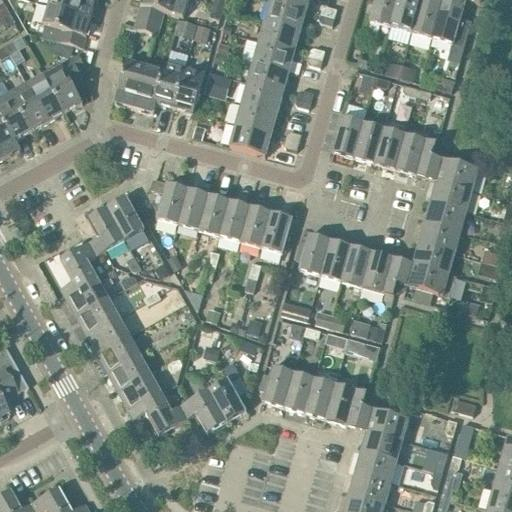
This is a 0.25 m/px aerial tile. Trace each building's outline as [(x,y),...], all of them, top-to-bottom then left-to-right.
[(91,20),(96,2),(88,0),(51,0),(49,9),(91,20)] [(181,0),(142,0),(140,9),(164,16),(183,21),(188,2),(181,0)] [(214,0),(213,9),(223,11),(225,2),(219,0),(214,0)] [(271,0),(270,3),(306,14),(309,0),(271,0)] [(375,0),(369,24),(390,30),(398,0),(375,0)] [(398,0),(390,30),(411,36),(421,0),(420,0),(398,0)] [(411,36),(432,42),(442,6),(441,6),(421,0),(411,36)] [(466,3),(479,7),(481,0),(443,0),(443,1),(441,6),(442,6),(464,12),(465,8),(466,3)] [(270,3),(264,25),(300,35),(306,14),(270,3)] [(442,6),(432,42),(451,48),(447,64),(458,67),(470,25),(461,23),(464,12),(442,6)] [(0,21),(9,16),(4,7),(0,9),(0,21)] [(91,20),(49,9),(43,28),(62,33),(59,45),(83,52),(91,20)] [(164,16),(140,9),(137,20),(161,27),(164,16)] [(223,11),(213,9),(210,18),(220,21),(223,11)] [(320,17),(334,21),(336,13),(327,10),(321,14),(320,17)] [(9,16),(0,21),(0,22),(5,31),(14,25),(9,16)] [(334,21),(320,17),(318,22),(321,27),(331,30),(334,21)] [(161,27),(137,20),(133,32),(158,39),(161,27)] [(179,23),(174,38),(193,43),(197,28),(179,23)] [(264,25),(258,45),(294,55),(300,35),(264,25)] [(207,48),(210,33),(198,30),(194,45),(207,48)] [(4,49),(9,58),(18,53),(13,44),(4,49)] [(258,45),(252,66),(288,76),(294,55),(258,45)] [(220,46),(217,56),(227,58),(230,49),(220,46)] [(9,58),(4,49),(0,51),(0,62),(0,63),(9,58)] [(308,59),(322,63),(324,55),(315,52),(309,55),(308,59)] [(43,77),(65,117),(82,107),(73,90),(84,84),(78,73),(85,69),(79,59),(72,63),(71,62),(43,77)] [(322,63),(308,59),(307,63),(310,69),(320,72),(322,63)] [(356,70),(369,73),(371,69),(368,64),(358,61),(356,70)] [(126,64),(126,66),(114,107),(134,112),(146,70),(126,64)] [(134,112),(152,118),(167,65),(166,64),(163,75),(146,70),(134,112)] [(185,70),(167,65),(152,118),(153,118),(156,108),(174,113),(185,70)] [(388,65),(384,78),(398,81),(402,69),(388,65)] [(252,66),(247,87),(283,97),(288,76),(252,66)] [(414,86),(417,73),(402,69),(398,81),(414,86)] [(185,70),(174,113),(193,118),(205,75),(185,70)] [(43,77),(26,87),(48,126),(65,117),(43,77)] [(374,90),(376,81),(362,77),(361,82),(363,87),(364,87),(362,94),(372,97),(374,90)] [(376,81),(374,90),(383,93),(388,90),(390,85),(376,81)] [(32,135),(9,97),(3,85),(0,87),(0,119),(19,154),(21,153),(16,145),(32,135)] [(26,87),(9,97),(32,135),(48,126),(26,87)] [(247,87),(241,108),(277,118),(283,97),(247,87)] [(415,101),(417,93),(403,89),(402,94),(405,99),(415,101)] [(417,93),(415,101),(425,104),(430,102),(431,97),(417,93)] [(296,101),(310,105),(313,96),(303,94),(297,97),(296,101)] [(310,105),(296,101),(295,105),(298,110),(308,113),(310,105)] [(241,108),(235,128),(271,138),(277,118),(241,108)] [(0,157),(3,163),(19,154),(0,119),(0,157)] [(363,126),(342,120),(331,156),(353,162),(363,126)] [(353,162),(373,168),(384,132),(363,126),(353,162)] [(229,150),(265,160),(271,138),(235,128),(229,150)] [(373,168),(394,174),(405,138),(384,132),(373,168)] [(414,179),(416,180),(431,184),(436,185),(442,164),(437,163),(432,161),(436,147),(439,136),(431,133),(428,145),(424,144),(414,179)] [(285,142),(299,146),(301,138),(292,135),(286,138),(285,142)] [(394,174),(414,179),(424,144),(405,138),(394,174)] [(299,146),(285,142),(283,147),(286,152),(296,155),(299,146)] [(436,185),(471,196),(477,174),(470,172),(473,160),(454,155),(451,167),(442,164),(436,185)] [(153,183),(150,193),(163,197),(156,222),(178,228),(187,193),(153,183)] [(436,185),(435,188),(430,207),(465,217),(471,196),(436,185)] [(208,199),(187,193),(178,228),(198,234),(208,199)] [(229,204),(208,199),(198,234),(219,240),(229,204)] [(124,244),(144,233),(126,200),(106,212),(124,244)] [(249,210),(229,204),(219,240),(240,246),(249,210)] [(430,207),(424,227),(460,237),(465,217),(430,207)] [(271,216),(249,210),(240,246),(261,252),(271,216)] [(87,223),(94,235),(97,241),(89,246),(96,260),(124,244),(106,212),(87,223)] [(293,222),(271,216),(261,252),(283,258),(293,222)] [(511,233),(511,228),(505,226),(502,226),(498,239),(509,242),(511,233)] [(424,227),(418,248),(454,258),(460,237),(424,227)] [(298,274),(320,280),(330,244),(308,238),(298,274)] [(351,250),(330,244),(320,280),(340,285),(351,250)] [(89,246),(59,263),(72,285),(66,289),(60,292),(64,300),(64,301),(97,283),(86,265),(87,264),(96,260),(89,246)] [(448,279),(454,258),(418,248),(413,267),(412,269),(448,279)] [(340,285),(361,291),(371,256),(351,250),(340,285)] [(207,269),(215,271),(219,258),(210,255),(207,269)] [(493,268),(502,271),(506,257),(501,255),(496,258),(493,268)] [(371,256),(361,291),(382,297),(392,262),(371,256)] [(173,275),(178,272),(181,271),(179,267),(174,258),(166,263),(173,275)] [(141,274),(133,260),(125,264),(132,276),(135,277),(141,274)] [(392,262),(382,297),(393,300),(394,297),(396,298),(397,298),(401,296),(406,293),(407,293),(407,290),(412,269),(413,267),(406,265),(394,262),(393,262),(392,262)] [(161,282),(169,278),(163,267),(155,272),(161,282)] [(248,281),(256,283),(260,269),(252,267),(248,281)] [(502,271),(493,268),(490,279),(493,283),(498,284),(502,271)] [(215,271),(207,269),(203,283),(211,285),(215,271)] [(442,300),(448,279),(412,269),(407,290),(407,293),(413,303),(430,308),(432,297),(442,300)] [(124,293),(136,286),(134,282),(128,280),(119,285),(124,293)] [(256,283),(248,281),(244,294),(252,297),(256,283)] [(97,283),(64,301),(75,320),(107,302),(97,283)] [(143,302),(147,309),(160,302),(155,295),(143,302)] [(118,321),(107,302),(75,320),(86,339),(118,321)] [(147,309),(143,302),(130,309),(135,316),(147,309)] [(283,306),(280,317),(294,321),(308,325),(308,323),(309,320),(311,314),(309,313),(296,309),(290,308),(283,306)] [(478,322),(480,322),(486,324),(490,311),(485,309),(480,312),(478,322)] [(328,331),(331,319),(318,315),(314,327),(328,331)] [(331,319),(328,331),(342,335),(343,330),(345,322),(331,319)] [(128,339),(118,321),(86,339),(96,358),(128,339)] [(304,340),(306,331),(292,327),(291,332),(294,337),(304,340)] [(380,346),(383,338),(384,332),(370,328),(367,342),(380,346)] [(306,331),(304,340),(313,342),(319,339),(320,334),(306,331)] [(164,340),(168,347),(181,341),(176,333),(164,340)] [(343,359),(348,342),(327,336),(322,353),(343,359)] [(139,358),(128,339),(96,358),(107,377),(139,358)] [(168,347),(164,340),(151,347),(156,354),(168,347)] [(348,342),(343,359),(344,359),(346,351),(355,354),(360,351),(361,346),(348,342)] [(244,344),(240,354),(255,359),(258,349),(244,344)] [(205,349),(202,361),(216,365),(219,353),(205,349)] [(0,424),(9,419),(1,406),(18,396),(27,391),(6,354),(0,357),(0,424)] [(139,358),(107,377),(117,396),(150,377),(139,358)] [(171,376),(180,370),(181,365),(179,361),(166,368),(171,376)] [(272,370),(262,406),(284,412),(294,376),(272,370)] [(284,412),(304,418),(314,382),(294,376),(284,412)] [(150,377),(117,396),(128,414),(160,396),(150,377)] [(246,415),(240,405),(237,400),(246,395),(238,381),(229,386),(227,383),(208,394),(226,427),(246,415)] [(304,418),(325,424),(335,388),(314,382),(304,418)] [(335,388),(325,424),(346,430),(356,394),(335,388)] [(208,394),(179,410),(187,423),(196,418),(206,437),(226,427),(208,394)] [(356,394),(346,430),(347,430),(353,432),(359,434),(366,436),(367,435),(373,413),(367,412),(363,410),(366,397),(356,394)] [(160,396),(128,414),(133,423),(145,416),(158,439),(187,423),(179,410),(171,415),(160,396)] [(455,403),(451,415),(472,420),(475,409),(455,403)] [(408,423),(373,413),(367,435),(402,444),(408,423)] [(457,426),(448,423),(445,433),(448,438),(453,440),(457,426)] [(396,465),(402,444),(367,435),(366,436),(361,455),(396,465)] [(453,459),(462,461),(464,453),(461,447),(457,446),(453,459)] [(511,453),(504,451),(498,472),(511,475),(511,453)] [(390,486),(396,465),(361,455),(355,476),(390,486)] [(433,476),(441,479),(447,458),(438,455),(436,465),(428,463),(425,473),(433,476)] [(462,461),(453,459),(447,480),(460,484),(465,463),(462,461)] [(511,498),(511,475),(498,472),(492,493),(511,498)] [(384,507),(390,486),(355,476),(349,497),(384,507)] [(441,479),(433,476),(430,486),(432,491),(437,492),(441,479)] [(441,500),(450,503),(452,494),(457,495),(460,484),(447,480),(441,500)] [(86,511),(85,508),(77,511),(71,511),(60,492),(26,511),(86,511)] [(511,511),(511,498),(492,493),(486,511),(511,511)] [(21,511),(15,501),(11,494),(0,500),(0,511),(26,511),(23,511),(21,511)] [(349,497),(344,511),(382,511),(384,507),(349,497)] [(447,511),(450,503),(441,500),(437,511),(447,511)]
